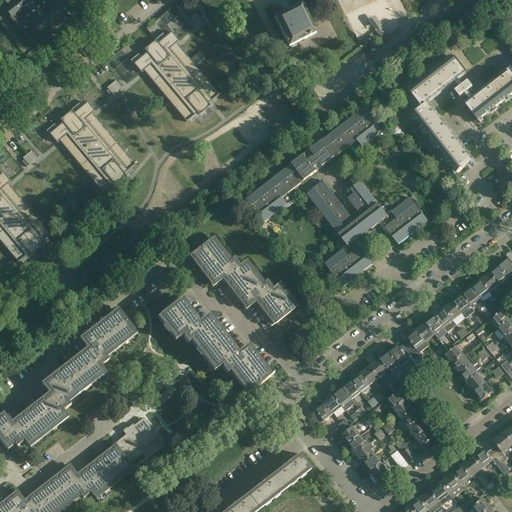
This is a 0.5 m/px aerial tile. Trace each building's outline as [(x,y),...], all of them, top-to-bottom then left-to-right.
[(2,0),(9,8),(6,10),(10,15),(9,17),(35,49),(49,37),(69,21),(62,13),(65,10),(61,5),(63,4),(59,0),(2,0)] [(301,4),(275,18),(289,47),(316,34),(301,4)] [(191,21),(196,27),(198,25),(198,26),(202,22),(196,15),(192,18),(193,19),(191,21)] [(375,32),(383,42),(389,38),(381,27),(375,32)] [(208,108),(213,104),(211,102),(219,95),(176,44),(179,42),(171,32),(158,44),(155,41),(144,50),(147,53),(133,64),(141,73),(143,71),(147,76),(186,123),(197,114),(199,116),(208,108)] [(453,58),(410,91),(421,106),(465,72),(453,58)] [(481,96),(467,107),(479,122),(511,95),(511,74),(510,71),(480,94),(481,96)] [(106,92),(111,97),(113,96),(114,96),(122,89),(124,87),(119,81),(117,83),(116,81),(107,89),(108,90),(106,92)] [(469,83),(456,93),(461,98),(473,88),(469,83)] [(92,114),(95,112),(87,103),(74,114),(71,111),(60,120),(63,123),(49,135),(57,144),(59,142),(102,193),(113,184),(115,186),(124,179),(124,178),(129,174),(127,172),(135,165),(92,114)] [(427,105),(413,116),(458,174),(472,163),(427,105)] [(368,106),(246,201),(264,224),(282,210),(284,212),(296,202),(290,194),(317,172),(323,167),(323,168),(347,149),(345,148),(349,145),(357,155),(370,146),(368,144),(386,130),(368,106)] [(24,160),(22,162),(27,168),(29,166),(38,159),(40,157),(35,151),(33,153),(32,152),(23,159),(24,160)] [(8,184),(11,182),(3,173),(0,175),(0,241),(18,263),(29,254),(31,256),(40,249),(45,244),(43,242),(51,236),(8,184)] [(388,233),(398,245),(429,222),(411,199),(393,213),(391,211),(386,215),(361,182),(351,190),(354,195),(348,200),(362,218),(358,221),(356,223),(324,182),(307,195),(347,245),(342,249),(343,251),(325,265),(343,288),(373,265),(363,252),(365,250),(358,241),(368,233),(372,230),(379,224),(386,234),(388,233)] [(188,249),(190,252),(193,255),(191,256),(213,284),(222,277),(245,306),(255,299),(275,324),(295,309),(277,285),(273,289),(267,281),(261,286),(244,263),(240,266),(234,259),(228,263),(211,241),(209,242),(204,236),(197,242),(188,249)] [(511,263),(509,259),(500,267),(509,279),(511,276),(511,263)] [(500,286),(509,279),(500,267),(490,274),(500,286)] [(491,293),(500,286),(490,274),(481,281),(491,293)] [(481,300),(491,293),(481,281),(472,288),(481,300)] [(472,307),(481,300),(472,288),(463,296),(472,307)] [(463,315),(472,307),(463,296),(454,303),(463,315)] [(341,327),(346,323),(327,299),(322,303),(341,327)] [(501,300),(498,302),(502,308),(506,306),(501,300)] [(200,325),(180,301),(160,317),(178,340),(182,337),(188,344),(193,340),(204,354),(217,370),(221,367),(227,374),(232,370),(250,393),(270,377),(248,349),(239,356),(209,318),(200,325)] [(454,303),(444,310),(454,322),(463,315),(454,303)] [(444,310),(435,317),(444,329),(448,333),(457,326),(453,322),(454,322),(444,310)] [(25,442),(27,445),(28,445),(66,416),(66,415),(63,412),(70,406),(71,406),(66,400),(73,395),(81,389),(104,371),(101,367),(109,361),(105,356),(134,332),(126,320),(119,312),(84,340),(91,349),(46,384),(53,394),(10,427),(2,418),(0,419),(0,441),(5,448),(13,443),(17,448),(25,442)] [(491,321),(498,330),(510,321),(503,312),(491,321)] [(483,314),(479,317),(484,323),(488,320),(483,314)] [(426,324),(435,336),(444,329),(435,317),(433,315),(427,319),(429,322),(426,324)] [(511,334),(511,323),(510,321),(498,330),(506,339),(511,334)] [(426,343),(435,336),(426,324),(417,331),(426,343)] [(464,328),(461,331),(465,337),(469,334),(464,328)] [(476,333),(478,336),(484,332),(482,328),(476,333)] [(429,347),(426,343),(417,331),(407,338),(409,341),(405,345),(414,356),(415,358),(418,362),(423,358),(420,354),(429,347)] [(473,335),(467,339),(470,343),(476,338),(473,335)] [(446,343),(442,346),(447,351),(451,349),(446,343)] [(490,352),(496,347),(493,343),(487,348),(490,352)] [(398,346),(395,349),(392,346),(387,350),(389,353),(391,356),(398,365),(401,369),(410,362),(413,366),(418,362),(415,358),(414,356),(405,345),(400,348),(398,346)] [(446,356),(453,365),(464,356),(465,356),(457,347),(446,356)] [(499,350),(496,347),(490,352),(493,355),(499,350)] [(389,372),(398,365),(391,356),(389,353),(387,350),(381,355),(383,358),(380,360),(389,372)] [(479,354),(482,358),(488,353),(485,350),(479,354)] [(491,357),(488,353),(482,358),(484,362),(490,357),(491,357)] [(460,375),(472,366),(465,356),(464,356),(453,365),(451,367),(455,373),(457,371),(460,375)] [(414,364),(420,371),(427,365),(422,359),(418,362),(414,364)] [(389,372),(380,360),(370,367),(380,379),(385,376),(389,381),(393,378),(389,372)] [(502,366),(505,371),(511,366),(507,362),(502,366)] [(479,375),(472,366),(460,375),(468,384),(479,375)] [(371,386),(380,379),(370,367),(361,375),(371,386)] [(499,368),(493,373),(496,377),(502,372),(499,368)] [(353,381),(362,393),(371,386),(361,375),(358,377),(356,375),(351,379),(353,381)] [(487,384),(479,375),(468,384),(475,394),(475,393),(486,384),(487,384)] [(352,401),(362,393),(353,381),(351,379),(345,383),(347,386),(343,389),(352,401)] [(401,387),(396,381),(393,384),(397,390),(401,387)] [(475,393),(475,394),(482,403),(494,393),(487,384),(486,384),(475,393)] [(343,408),(352,401),(343,389),(336,394),(334,396),(343,408)] [(387,401),(395,410),(406,402),(406,401),(399,392),(387,401)] [(381,393),(378,396),(382,402),(386,399),(381,393)] [(336,414),(343,408),(334,396),(325,403),(334,415),(336,414)] [(402,420),(413,411),(406,401),(406,402),(395,410),(395,411),(402,420)] [(334,415),(325,403),(315,411),(324,422),(334,415)] [(363,407),(359,410),(364,416),(367,413),(363,407)] [(381,412),(378,409),(372,414),(374,417),(381,412)] [(364,416),(359,410),(356,413),(361,419),(364,416)] [(413,411),(402,420),(409,429),(421,420),(413,411)] [(366,424),(372,419),(369,415),(363,420),(366,424)] [(118,447),(117,447),(116,446),(75,479),(68,469),(23,504),(16,495),(0,507),(0,511),(54,511),(71,499),(79,493),(83,498),(91,493),(94,497),(102,491),(110,485),(132,467),(129,463),(143,452),(141,450),(156,439),(150,431),(152,430),(144,419),(134,426),(133,424),(127,429),(130,433),(127,436),(126,435),(115,444),(118,447)] [(428,430),(421,420),(409,429),(417,439),(428,430)] [(345,422),(341,425),(346,430),(349,428),(345,422)] [(386,432),(392,427),(390,424),(384,429),(386,432)] [(395,431),(392,427),(386,432),(389,436),(395,431)] [(361,437),(354,428),(342,437),(349,446),(361,437)] [(417,439),(424,448),(435,439),(428,430),(417,439)] [(384,434),(381,431),(375,435),(378,439),(384,434)] [(384,434),(378,439),(381,442),(387,437),(384,434)] [(494,442),(497,446),(492,450),(504,465),(509,461),(504,454),(511,447),(511,442),(505,434),(494,442)] [(354,452),(352,454),(354,457),(357,456),(356,456),(356,455),(368,446),(371,444),(367,440),(365,442),(361,437),(349,446),(354,452)] [(401,451),(407,446),(404,443),(398,447),(401,451)] [(357,456),(359,459),(357,461),(361,467),(375,456),(371,451),(374,448),(371,444),(368,446),(356,455),(356,456),(357,456)] [(416,458),(407,446),(401,451),(403,454),(404,454),(410,462),(416,458)] [(474,458),(474,459),(483,470),(493,462),(506,478),(511,474),(503,465),(504,465),(492,450),(488,454),(485,450),(484,450),(481,448),(477,452),(478,455),(474,458)] [(398,452),(396,449),(389,454),(392,457),(398,452)] [(392,457),(400,468),(406,463),(398,452),(392,457)] [(312,470),(300,455),(274,475),(286,490),(312,470)] [(383,465),(375,456),(361,467),(366,473),(368,471),(371,474),(383,465)] [(483,470),(474,459),(463,467),(472,479),(483,470)] [(371,474),(378,483),(390,474),(383,465),(371,474)] [(472,479),(463,467),(452,475),(461,487),(472,479)] [(286,490),(274,475),(247,495),(259,511),(286,490)] [(464,491),(461,487),(452,475),(441,484),(451,496),(453,499),(464,491)] [(439,481),(433,486),(435,488),(430,492),(440,504),(451,496),(441,484),(439,481)] [(490,491),(495,487),(492,483),(486,487),(490,491)] [(430,492),(420,500),(428,511),(436,511),(442,507),(440,504),(430,492)] [(257,511),(259,511),(247,495),(225,511),(257,511)] [(474,504),(479,499),(476,495),(471,500),(474,504)] [(411,511),(428,511),(420,500),(418,499),(412,503),(414,505),(409,509),(411,511)] [(474,504),(471,500),(465,504),(468,508),(474,504)] [(487,511),(491,509),(483,500),(467,511),(487,511)]
